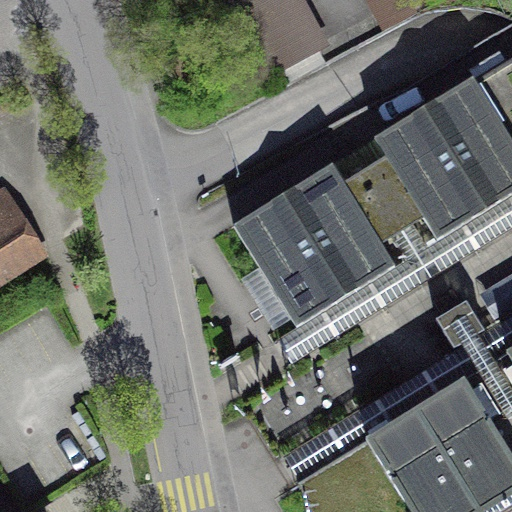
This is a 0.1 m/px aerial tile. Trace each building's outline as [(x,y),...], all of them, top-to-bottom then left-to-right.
[(292,0),(221,0),(260,73),(316,43),(292,0)] [(511,60),(474,83),(511,147),(511,60)] [(511,203),(511,147),(474,83),(470,82),(367,145),(378,164),(344,184),(333,166),(230,230),(295,336),(399,273),(388,255),(405,244),(422,234),(433,252),(511,203)] [(1,199),(0,199),(0,277),(37,254),(1,199)] [(511,511),(511,363),(501,370),(485,380),(467,391),(364,454),(299,494),(302,511),(511,511)]
